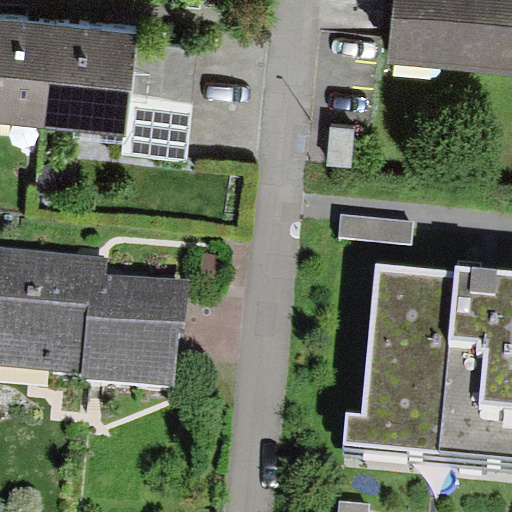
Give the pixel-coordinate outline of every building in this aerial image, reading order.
[(0,0),(0,100),(42,104),(50,4),(0,0)] [(511,0),(389,0),(386,41),(511,52),(511,0)] [(130,10),(50,4),(42,104),(122,110),(128,35),(130,10)] [(192,40),(128,35),(122,110),(119,148),(183,153),(192,40)] [(345,121),(325,120),(322,156),(343,157),(345,121)] [(101,256),(0,249),(0,368),(170,380),(177,282),(99,276),(101,256)] [(342,449),(511,466),(511,282),(379,269),(364,414),(346,413),(342,449)]
